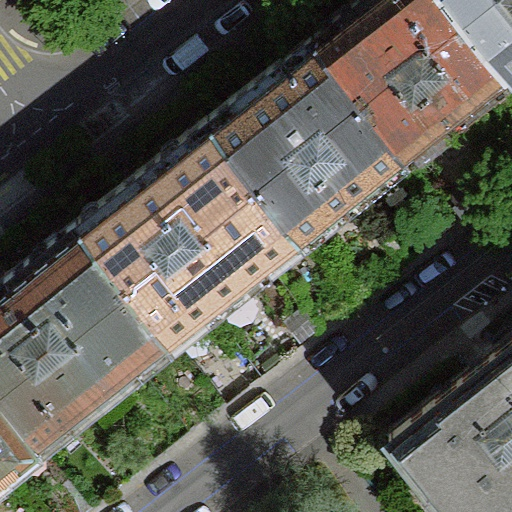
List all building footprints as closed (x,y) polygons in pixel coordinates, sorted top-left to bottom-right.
[(511,63),(510,61),(462,0),(353,0),(316,29),(408,147),(511,66),(511,63)] [(511,0),(462,0),(510,61),(511,58),(511,0)] [(408,147),(316,29),(212,112),(302,229),(408,147)] [(302,229),(212,112),(79,214),(172,333),(302,229)] [(172,333),(79,214),(0,277),(0,382),(41,435),(74,409),(137,360),(172,333)] [(511,511),(511,333),(390,428),(454,511),(511,511)] [(41,435),(0,382),(0,467),(3,465),(41,435)]
